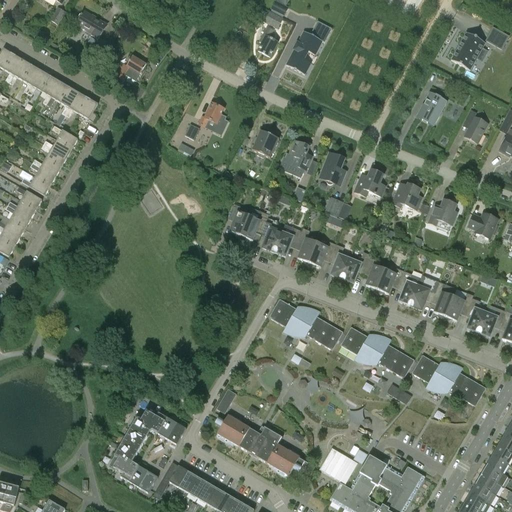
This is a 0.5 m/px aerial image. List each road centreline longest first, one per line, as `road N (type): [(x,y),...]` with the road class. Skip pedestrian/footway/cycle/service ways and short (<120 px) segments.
road 1 (residential): [(0,309),(120,105),(0,33)]
road 2 (residential): [(284,511),(268,492),(190,440),(282,279)]
road 3 (residential): [(369,142),(181,53),(112,0)]
road 4 (residential): [(511,369),(282,279)]
road 5 (residential): [(448,0),(369,142)]
road 6 (residential): [(511,197),(369,142)]
road 7 (residential): [(437,511),(511,384)]
